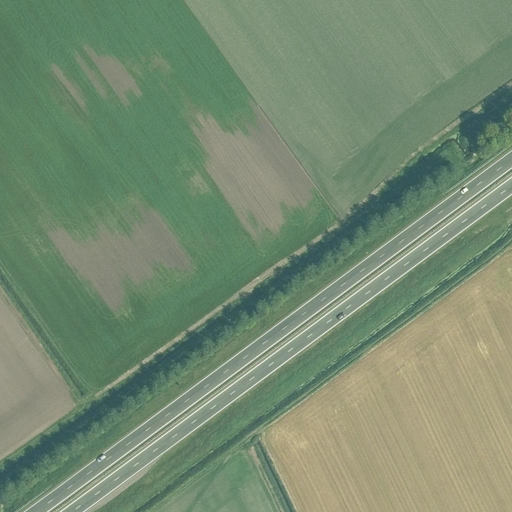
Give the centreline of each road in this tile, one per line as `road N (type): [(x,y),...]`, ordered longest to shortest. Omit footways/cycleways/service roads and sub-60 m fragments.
road 1 (trunk): [(511,159),(36,511)]
road 2 (trunk): [(72,511),(511,186)]
